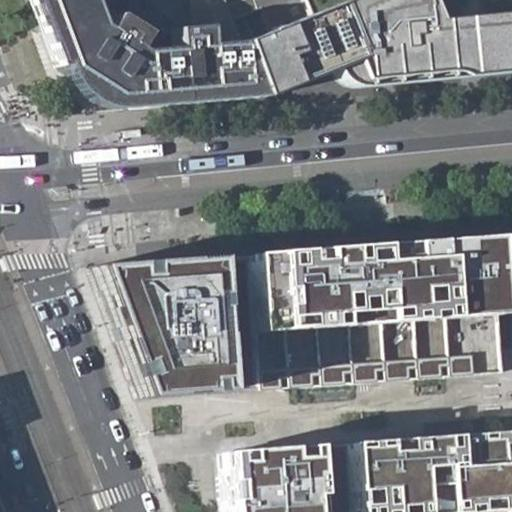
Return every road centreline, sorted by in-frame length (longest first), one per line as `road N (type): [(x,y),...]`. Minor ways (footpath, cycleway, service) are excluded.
road 1 (primary): [(511,135),(91,173),(9,158)]
road 2 (primary): [(25,208),(511,165)]
road 3 (secondary): [(138,511),(25,208)]
